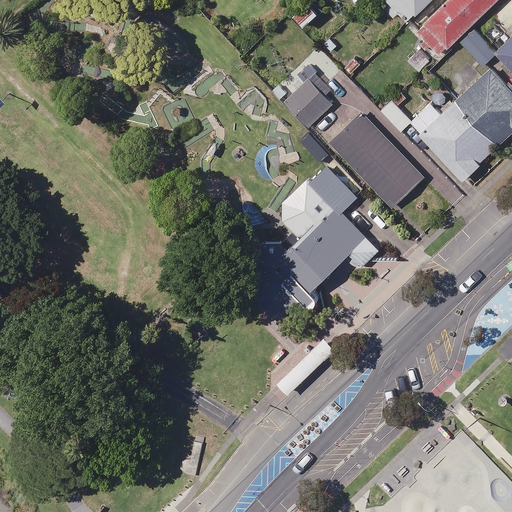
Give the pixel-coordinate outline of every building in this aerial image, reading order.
[(326,9),(317,0),(311,0),(298,13),(310,25),(326,9)] [(392,0),(394,1),(388,7),(399,18),(404,12),(412,20),(432,0),(392,0)] [(429,38),(423,43),(430,50),(435,45),(443,53),(499,0),(453,0),(421,30),(429,38)] [(497,52),(478,31),(466,42),(485,63),(497,52)] [(511,39),(501,49),(511,61),(511,39)] [(461,98),(503,143),(511,134),(511,85),(496,67),(461,98)] [(334,100),(313,79),(291,100),(311,122),(334,100)] [(503,143),(461,98),(445,113),(434,101),(414,118),(394,97),(384,108),(405,130),(415,120),(465,177),(503,143)] [(426,176),(366,113),(335,141),(396,205),(426,176)] [(308,298),(316,306),(326,296),(317,288),(351,254),(363,266),(382,246),(345,210),(362,193),(328,160),(308,181),(281,211),(308,236),(273,269),(253,289),(285,321),(308,298)] [(190,473),(197,474),(204,437),(197,436),(193,458),(187,458),(184,460),(182,468),(186,472),(190,473)]
